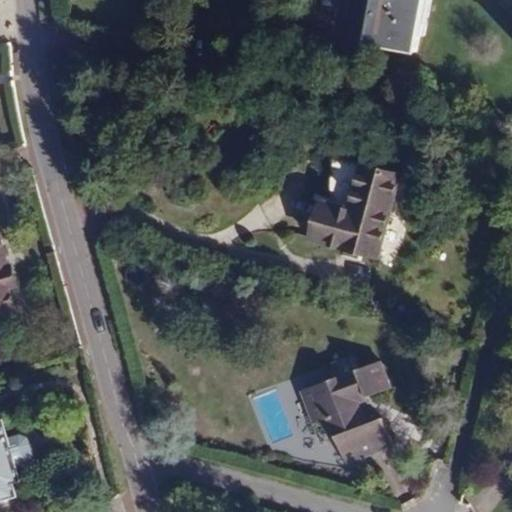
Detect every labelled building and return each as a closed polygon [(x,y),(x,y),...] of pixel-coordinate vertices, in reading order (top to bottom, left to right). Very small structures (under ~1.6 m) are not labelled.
[(416,51),(425,0),(376,0),(368,42),(416,51)] [(225,12),(225,13),(207,9),(202,35),(220,38),(221,32),(231,33),(234,13),(225,12)] [(321,200),(311,238),(379,257),(401,174),(363,163),(351,208),(321,200)] [(0,315),(16,311),(10,289),(15,288),(10,268),(7,269),(4,259),(7,257),(2,239),(0,239),(0,315)] [(369,422),(362,404),(365,398),(393,388),(383,362),(361,369),(357,357),(335,365),(339,377),(305,389),(317,422),(328,418),(333,421),(348,462),(395,445),(385,417),(369,422)] [(22,480),(5,420),(0,421),(0,501),(17,496),(14,482),(22,480)]
